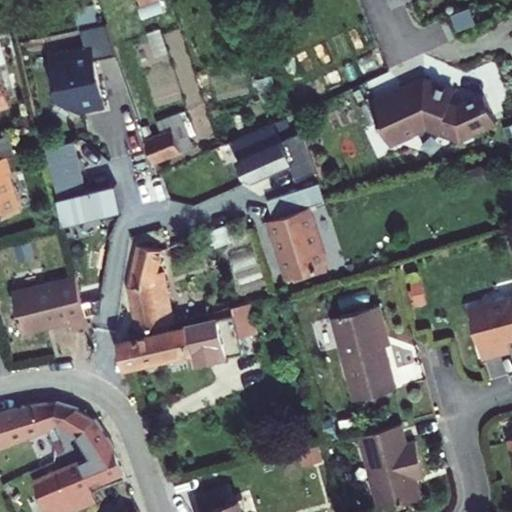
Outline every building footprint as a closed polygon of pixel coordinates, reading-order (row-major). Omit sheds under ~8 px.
[(142,0),(146,11),(166,5),(164,0),(142,0)] [(69,25),(76,49),(44,58),(57,101),(82,111),(104,105),(90,59),(113,52),(102,16),(69,25)] [(488,119),(476,92),(450,103),(441,99),(446,87),(422,78),(421,79),(417,78),(399,85),(398,83),(363,98),(381,140),(418,122),(451,135),(488,119)] [(139,137),(146,160),(188,147),(175,109),(154,116),(159,131),(139,137)] [(237,173),(243,176),(282,159),(289,177),(308,170),(292,127),(272,137),(265,119),(226,137),(233,155),(230,156),(237,173)] [(0,211),(18,206),(1,150),(9,148),(4,129),(0,129),(0,211)] [(62,218),(62,219),(99,209),(116,204),(109,182),(84,189),(69,137),(41,144),(62,218)] [(261,217),(282,278),(319,266),(299,205),(318,199),(312,181),(262,197),(267,215),(261,217)] [(123,286),(137,329),(165,322),(172,321),(165,294),(151,298),(148,285),(153,286),(155,279),(149,277),(156,250),(135,244),(123,286)] [(12,288),(23,327),(71,314),(74,323),(89,319),(76,270),(12,288)] [(511,284),(458,299),(472,350),(498,343),(495,333),(511,328),(511,284)] [(322,308),(344,392),(385,381),(374,337),(368,315),(374,313),(370,296),(322,308)] [(122,359),(122,362),(186,346),(201,342),(205,357),(240,348),(231,312),(167,327),(165,322),(137,329),(138,334),(117,339),(122,359)] [(368,315),(374,337),(380,336),(374,313),(368,315)] [(186,346),(190,361),(205,357),(201,342),(186,346)] [(0,437),(57,413),(72,397),(64,393),(0,404),(0,437)] [(93,410),(72,397),(57,413),(72,430),(93,410)] [(93,410),(72,430),(92,454),(13,486),(23,511),(56,511),(96,497),(103,494),(100,487),(97,480),(122,470),(113,442),(107,439),(93,410)] [(348,428),(368,500),(410,488),(405,471),(401,456),(400,452),(408,450),(403,431),(394,434),(390,416),(348,428)] [(511,429),(497,434),(509,478),(511,477),(511,429)] [(401,456),(405,471),(413,468),(408,450),(400,452),(401,456)] [(195,496),(196,500),(223,492),(222,488),(195,496)] [(196,500),(199,511),(247,511),(248,511),(244,500),(228,505),(223,492),(196,500)]
